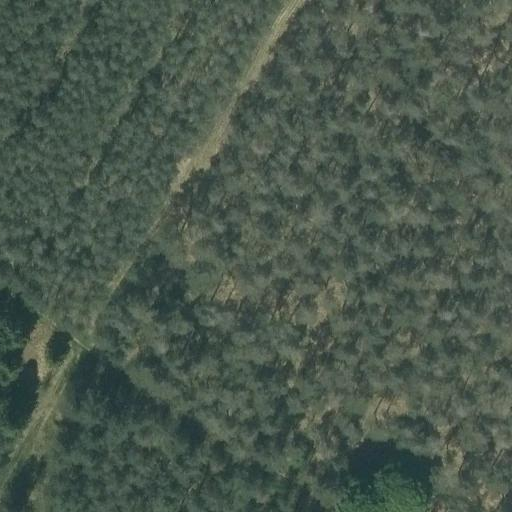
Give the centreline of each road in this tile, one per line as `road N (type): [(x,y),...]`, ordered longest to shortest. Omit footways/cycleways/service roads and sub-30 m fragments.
road 1 (track): [(327,511),(0,309)]
road 2 (track): [(0,505),(85,365)]
